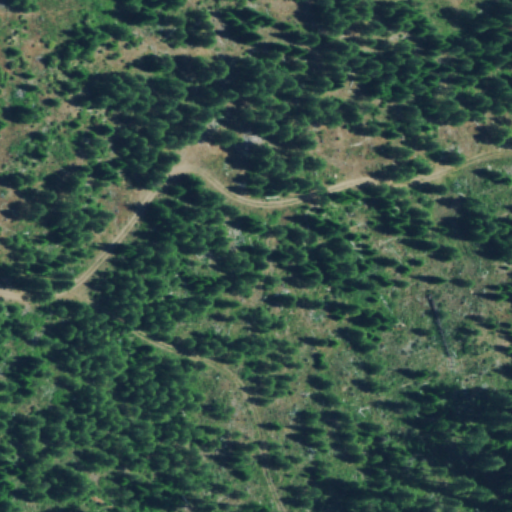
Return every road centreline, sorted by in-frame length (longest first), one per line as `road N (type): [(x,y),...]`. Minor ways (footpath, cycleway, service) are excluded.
road 1 (track): [(0,292),(63,288),(84,274),(150,192),(186,166),(264,202),(467,163)]
road 2 (track): [(63,288),(230,371),(254,409),(261,470),(282,511)]
